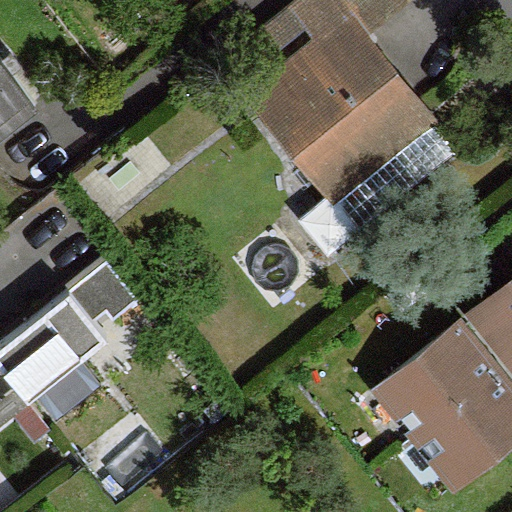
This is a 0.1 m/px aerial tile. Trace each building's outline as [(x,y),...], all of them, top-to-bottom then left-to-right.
[(359,26),(336,0),(294,0),(292,2),(320,36),(254,90),(263,102),(359,26)] [(336,0),(359,26),(392,0),(336,0)] [(334,188),(430,112),(359,26),(263,102),(334,188)] [(0,128),(35,101),(0,55),(0,128)] [(463,152),(430,112),(334,188),(302,216),(334,255),(463,152)] [(106,253),(80,272),(84,277),(104,302),(114,316),(140,296),(106,253)] [(84,277),(72,286),(92,312),(104,302),(84,277)] [(511,282),(479,309),(511,351),(511,282)] [(72,286),(0,342),(0,356),(25,388),(31,395),(108,333),(102,326),(92,312),(72,286)] [(460,320),(381,383),(419,430),(497,367),(460,320)] [(0,407),(25,388),(0,356),(0,407)] [(511,434),(511,384),(497,367),(419,430),(458,478),(511,434)]
